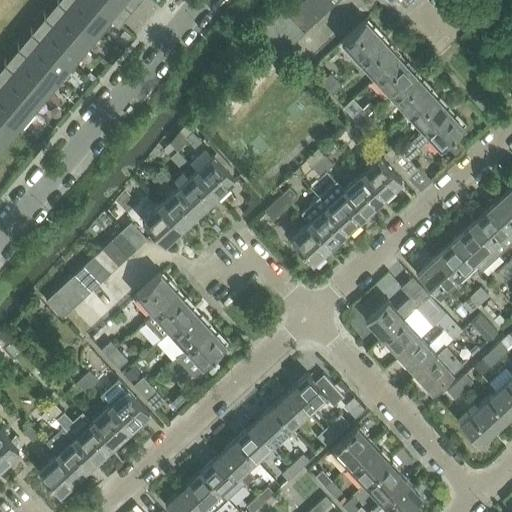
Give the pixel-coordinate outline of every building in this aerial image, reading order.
[(93,0),(67,0),(0,79),(0,145),(111,14),(93,0)] [(323,14),(309,0),(302,0),(297,5),(313,23),(323,14)] [(333,4),(328,0),(309,0),(323,14),(333,4)] [(281,4),(272,15),(294,40),(303,31),(287,14),(289,13),(281,4)] [(287,14),(303,31),(313,23),(297,5),(289,13),(287,14)] [(262,26),(283,50),(294,40),(272,15),(262,26)] [(365,18),(341,40),(358,58),(383,35),(366,17),(365,18)] [(374,76),(399,53),(383,35),(358,58),(374,76)] [(399,53),(374,76),(391,94),(416,70),(399,53)] [(329,69),(320,77),(332,90),(341,83),(329,69)] [(416,70),(391,94),(407,111),(432,88),(416,70)] [(423,128),(448,105),(432,88),(407,111),(423,128)] [(450,138),(465,124),(448,105),(423,128),(423,129),(410,140),(417,148),(430,136),(440,147),(444,143),(450,138)] [(362,107),(353,116),(359,123),(368,114),(362,107)] [(364,129),(374,120),(368,114),(359,123),(364,129)] [(356,142),(362,136),(348,120),(342,125),(348,132),(347,132),(356,142)] [(187,136),(196,146),(202,140),(186,122),(181,128),(187,136)] [(450,138),(444,143),(454,154),(460,149),(450,138)] [(165,147),(180,165),(186,159),(171,142),(165,147)] [(395,143),(385,151),(391,157),(400,149),(395,143)] [(417,168),(404,153),(400,149),(391,157),(408,176),(417,168)] [(333,163),(324,153),(317,159),(326,169),(333,163)] [(214,154),(207,160),(196,170),(217,193),(235,177),(214,154)] [(380,155),(375,160),(362,172),(384,197),(403,180),(380,155)] [(311,165),(320,174),(326,169),(317,159),(311,165)] [(162,168),(155,173),(164,183),(170,178),(162,168)] [(217,193),(196,170),(178,186),(199,209),(217,193)] [(384,197),(362,172),(344,189),(367,214),(384,197)] [(318,196),(349,230),(367,214),(344,189),(335,180),(318,196)] [(199,209),(178,186),(160,202),(182,226),(199,209)] [(298,196),(289,186),(283,192),(291,201),(298,196)] [(511,226),(511,197),(505,190),(487,206),(511,232),(511,231),(510,229),(511,226)] [(264,208),(273,218),(291,201),(283,192),(264,208)] [(301,211),(309,220),(309,221),(331,246),(349,230),(318,196),(301,211)] [(153,231),(163,243),(182,226),(160,202),(142,219),(153,231)] [(511,240),(511,232),(487,206),(470,222),(499,253),(511,240)] [(147,237),(130,219),(121,228),(138,246),(147,237)] [(291,237),(314,262),(331,246),(309,221),(291,237)] [(499,253),(470,222),(452,238),(474,262),(481,269),(499,253)] [(138,246),(121,228),(112,237),(128,255),(138,246)] [(128,255),(112,237),(102,246),(119,263),(128,255)] [(474,262),(452,238),(435,254),(456,278),(474,262)] [(119,263),(102,246),(93,254),(109,272),(119,263)] [(109,272),(93,254),(84,263),(100,281),(109,272)] [(417,271),(438,295),(456,278),(435,254),(417,271)] [(497,270),(506,279),(511,272),(511,267),(506,261),(497,270)] [(100,281),(84,263),(74,272),(91,290),(100,281)] [(162,270),(136,293),(153,312),(179,288),(162,270)] [(91,290),(74,272),(65,281),(81,299),(91,290)] [(396,308),(387,298),(365,318),(382,337),(429,294),(412,276),(401,286),(409,295),(396,308)] [(81,299),(65,281),(55,290),(72,307),(81,299)] [(488,294),(480,285),(471,293),(479,303),(488,294)] [(153,312),(144,320),(160,337),(169,329),(195,306),(179,288),(153,312)] [(46,299),(62,316),(72,307),(55,290),(46,299)] [(462,302),(470,311),(479,303),(471,293),(462,302)] [(429,294),(382,337),(398,354),(445,312),(429,294)] [(185,347),(211,323),(195,306),(169,329),(185,347)] [(445,312),(437,319),(445,328),(428,343),(420,334),(398,354),(415,373),(446,344),(445,344),(453,337),(461,330),(461,329),(445,312)] [(480,312),(470,321),(487,340),(492,335),(497,331),(480,312)] [(193,374),(228,342),(211,323),(185,347),(186,347),(176,356),(193,374)] [(490,348),(499,358),(511,345),(511,336),(508,332),(490,348)] [(110,339),(101,348),(107,355),(116,346),(110,339)] [(431,391),(462,362),(446,344),(415,373),(431,391)] [(107,355),(118,366),(127,358),(116,346),(107,355)] [(481,357),(490,366),(499,358),(490,348),(481,357)] [(124,373),(131,381),(142,371),(134,362),(124,373)] [(207,371),(213,378),(221,370),(215,364),(207,371)] [(98,378),(89,368),(82,375),(91,385),(98,378)] [(307,371),(289,389),(308,410),(325,395),(333,404),(344,394),(343,393),(349,388),(340,379),(334,384),(323,371),(322,372),(323,373),(315,380),(307,371)] [(473,382),(464,373),(455,381),(464,390),(473,382)] [(511,373),(495,389),(511,407),(511,373)] [(76,380),(85,390),(91,385),(82,375),(76,380)] [(148,380),(143,375),(134,383),(139,389),(148,380)] [(139,389),(155,408),(165,399),(148,380),(139,389)] [(447,389),(455,398),(464,390),(455,381),(447,389)] [(151,412),(128,387),(109,404),(132,429),(151,412)] [(308,410),(289,389),(271,405),(290,426),(308,410)] [(478,405),(497,426),(511,412),(511,407),(495,389),(478,405)] [(177,408),(189,397),(183,391),(171,401),(177,408)] [(62,411),(53,401),(47,407),(56,417),(57,416),(63,422),(67,418),(61,412),(62,411)] [(132,429),(109,404),(91,420),(115,445),(132,429)] [(290,426),(271,405),(254,421),(273,442),(290,426)] [(459,422),(479,443),(497,426),(478,405),(459,422)] [(40,413),(49,423),(56,417),(47,407),(40,413)] [(349,422),(340,413),(324,427),(333,437),(349,422)] [(115,445),(91,420),(73,436),(97,461),(115,445)] [(273,442),(254,421),(236,437),(256,458),(273,442)] [(31,439),(38,433),(30,423),(23,429),(31,439)] [(331,447),(348,465),(373,442),(365,434),(367,432),(359,424),(358,426),(356,424),(331,447)] [(0,464),(1,463),(3,464),(12,456),(11,454),(18,447),(0,427),(0,464)] [(324,427),(317,434),(326,444),(333,437),(324,427)] [(97,461),(73,436),(56,452),(79,477),(97,461)] [(256,458),(236,437),(218,453),(238,474),(246,482),(254,475),(247,466),(256,458)] [(348,465),(365,483),(389,460),(387,458),(389,456),(382,449),(380,450),(373,442),(348,465)] [(38,469),(61,494),(79,477),(56,452),(38,469)] [(309,459),(303,452),(292,463),(297,469),(309,459)] [(238,474),(218,453),(200,470),(220,491),(238,474)] [(365,483),(381,500),(406,478),(398,469),(400,468),(399,467),(392,460),(391,462),(389,460),(365,483)] [(281,472),(287,479),(297,469),(292,463),(281,472)] [(322,469),(315,475),(325,486),(332,480),(322,469)] [(220,491),(200,470),(183,486),(203,507),(220,491)] [(271,475),(268,478),(274,484),(277,481),(271,475)] [(406,478),(381,500),(391,511),(404,511),(422,496),(420,493),(422,492),(415,484),(413,486),(406,478)] [(335,496),(342,490),(332,480),(325,486),(335,496)] [(274,491),(268,485),(257,495),(263,502),(274,491)] [(165,502),(173,511),(196,511),(203,507),(183,486),(165,502)] [(319,511),(332,501),(325,494),(307,511),(319,511)] [(246,505),(252,511),(263,502),(257,495),(246,505)]
